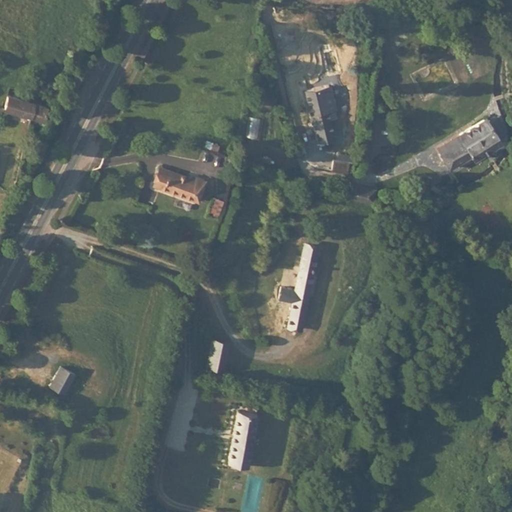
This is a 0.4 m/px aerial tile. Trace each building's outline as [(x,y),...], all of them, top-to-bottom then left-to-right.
[(326,84),(301,91),(317,142),(333,137),(325,109),(332,107),(326,84)] [(47,109),(10,98),(6,111),(44,121),(47,109)] [(497,144),(501,142),(492,127),(491,126),(487,119),(458,135),(461,141),(440,153),(448,168),(470,155),(472,158),(497,144)] [(461,141),(458,135),(436,147),(440,153),(461,141)] [(337,152),(333,160),(349,161),(350,153),(337,152)] [(332,169),(351,172),(352,166),(348,165),(349,161),(333,160),(332,169)] [(154,187),(198,200),(204,180),(195,178),(194,180),(160,171),(154,187)] [(347,199),(373,202),(374,188),(349,185),(347,199)] [(303,243),(300,260),(313,263),(316,246),(303,243)] [(313,263),(300,260),(294,289),(306,292),(310,271),(318,272),(319,265),(313,264),(313,263)] [(294,289),(293,297),(305,299),(306,292),(294,289)] [(293,297),(288,324),(300,326),(305,299),(293,297)] [(60,366),(49,386),(63,393),(74,373),(60,366)] [(257,413),(236,410),(226,462),(246,466),(257,413)]
